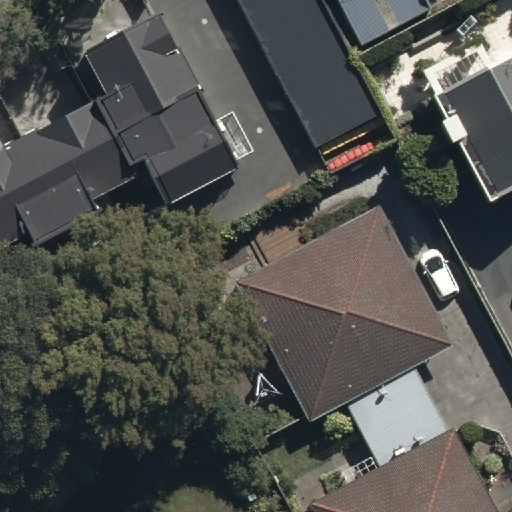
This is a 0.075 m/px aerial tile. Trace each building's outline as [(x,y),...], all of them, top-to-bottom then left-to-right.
[(321,0),(237,0),(327,170),(393,135),(321,0)] [(343,0),(364,40),(430,7),(425,0),(343,0)] [(0,260),(109,199),(103,188),(145,165),(163,198),(234,158),(217,127),(226,122),(206,87),(200,91),(182,60),(188,56),(172,27),(164,31),(151,8),(80,47),(104,90),(62,113),(56,102),(34,115),(40,125),(1,147),(0,145),(0,260)] [(511,175),(511,32),(427,82),(488,189),(511,175)] [(452,337),(376,201),(236,280),(311,414),(344,396),(380,460),(308,500),(315,511),(502,511),(453,422),(448,425),(412,360),(452,337)]
